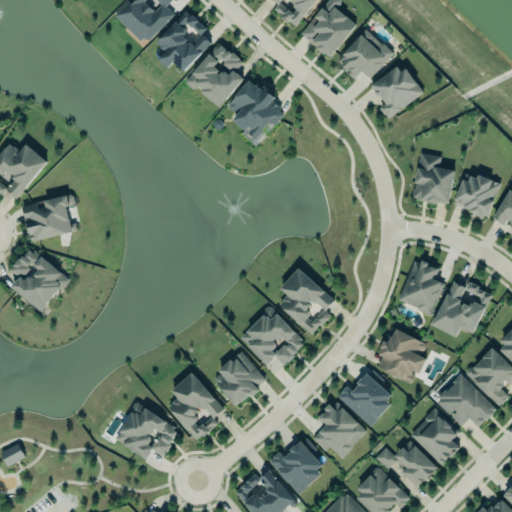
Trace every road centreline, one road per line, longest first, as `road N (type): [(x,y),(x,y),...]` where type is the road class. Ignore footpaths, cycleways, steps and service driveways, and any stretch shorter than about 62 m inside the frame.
road 1 (residential): [(193,477),(240,444),(343,344),(383,266),(387,224)]
road 2 (residential): [(387,224),(382,184),(349,112),(225,0)]
road 3 (residential): [(387,224),(458,240),(511,279)]
road 4 (residential): [(511,424),(428,511)]
